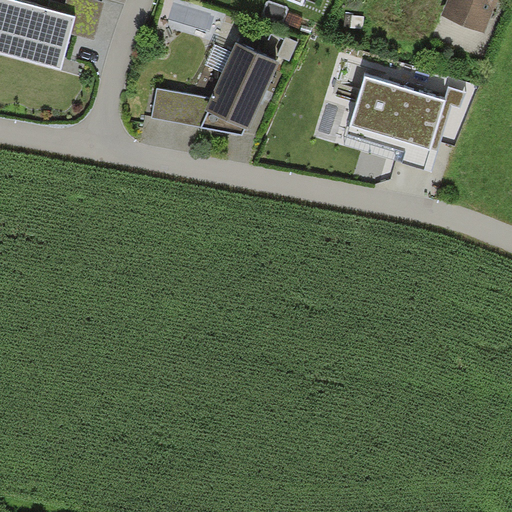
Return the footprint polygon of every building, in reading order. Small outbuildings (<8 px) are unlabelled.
[(62,13),(14,0),(0,0),(0,53),(61,70),(72,32),(76,17),(62,13)] [(97,0),(66,0),(62,13),(76,17),(72,32),(94,39),(104,2),(97,0)] [(498,0),(447,0),(441,16),(485,34),(498,0)] [(305,19),(288,12),(283,24),(300,31),(305,19)] [(299,42),(286,36),(277,55),(290,61),(299,42)] [(278,63),(236,43),(232,52),(223,72),(211,98),(205,111),(208,112),(201,127),(241,135),(245,129),(249,131),(278,63)] [(223,72),(232,52),(215,44),(205,65),(223,72)] [(445,100),(365,76),(350,125),(430,150),(431,148),(438,150),(452,104),(461,107),(466,91),(450,86),(445,100)] [(205,111),(211,98),(156,88),(152,117),(201,127),(208,112),(205,111)]
